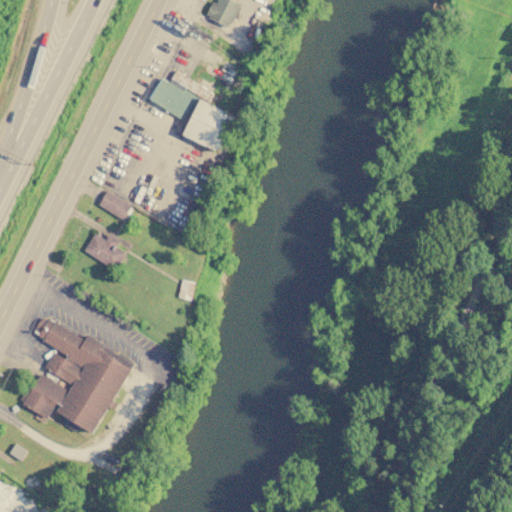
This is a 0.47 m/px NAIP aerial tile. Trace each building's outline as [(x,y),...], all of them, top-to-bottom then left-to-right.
[(208,17),(226,27),(232,17),(235,18),(240,9),(236,7),(238,3),(232,0),(216,0),(215,2),(212,0),(205,13),(209,15),(208,17)] [(148,98),(186,123),(182,134),(219,152),(236,116),(208,102),(213,94),(176,70),(169,82),(162,77),(148,98)] [(98,204),(106,189),(131,204),(122,219),(98,204)] [(94,233),(105,239),(108,235),(119,242),(116,246),(126,252),(115,270),(83,251),(94,233)] [(181,279),(194,282),(190,299),(177,296),(181,279)] [(42,316),(47,319),(49,317),(84,339),(88,333),(136,363),(92,434),(80,427),(77,432),(58,420),(62,415),(55,411),(58,406),(56,405),(47,419),(21,403),(23,401),(18,399),(30,379),(35,382),(40,374),(69,391),(73,384),(45,367),(53,354),(67,362),(70,356),(38,336),(40,334),(34,330),(42,316)] [(9,452),(15,443),(26,451),(20,460),(9,452)]
